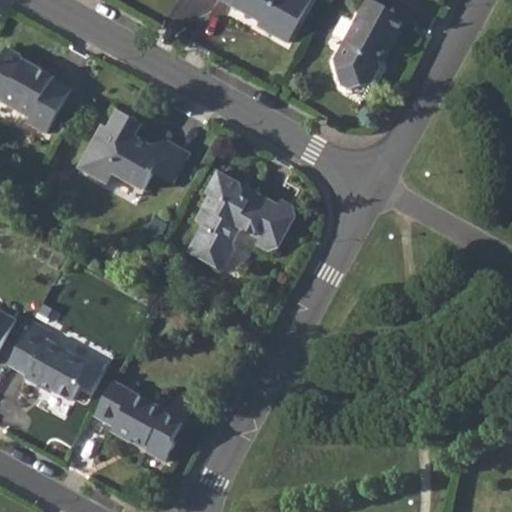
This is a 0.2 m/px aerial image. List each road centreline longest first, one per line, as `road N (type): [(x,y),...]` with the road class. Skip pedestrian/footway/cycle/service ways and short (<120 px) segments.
road 1 (residential): [(40,0),(380,183)]
road 2 (residential): [(203,511),(380,183)]
road 3 (residential): [(380,183),(486,0)]
road 4 (residential): [(380,183),(511,258)]
